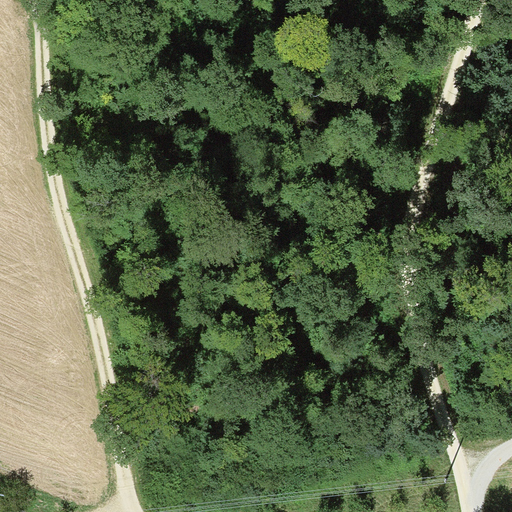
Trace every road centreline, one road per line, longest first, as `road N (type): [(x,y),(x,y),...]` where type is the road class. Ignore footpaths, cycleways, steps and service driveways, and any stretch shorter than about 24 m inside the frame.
road 1 (track): [(38,0),(46,151),(91,320),(121,484),(135,511)]
road 2 (track): [(472,0),(404,227),(414,338),(465,487)]
